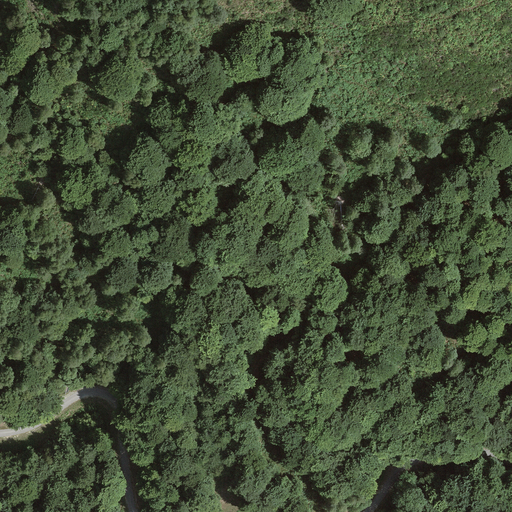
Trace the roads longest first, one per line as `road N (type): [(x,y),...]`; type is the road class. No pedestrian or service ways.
road 1 (unclassified): [(130,511),(119,418),(107,396),(77,394),(33,425),(0,433)]
road 2 (unclassified): [(511,458),(412,460),(366,511)]
